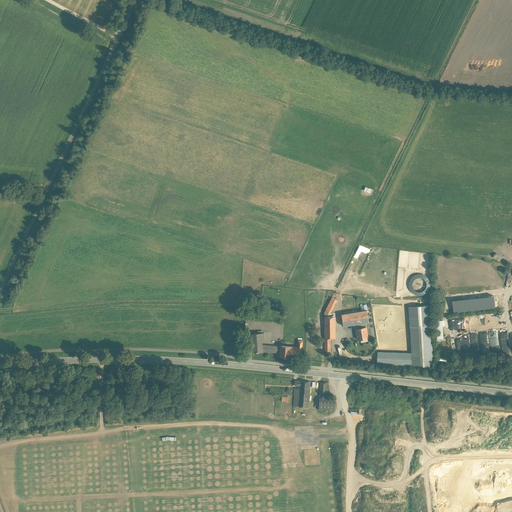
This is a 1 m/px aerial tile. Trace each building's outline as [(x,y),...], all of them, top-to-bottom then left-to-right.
[(453,299),(454,311),(496,308),(495,295),(453,299)] [(332,297),(324,313),(331,313),(337,300),(332,297)] [(367,310),(358,311),(359,323),(355,324),(358,339),(368,338),(365,322),(369,322),(367,310)] [(358,311),(342,314),(344,326),(355,324),(359,323),(358,311)] [(331,316),(324,317),(325,339),(330,338),(336,338),(335,316),(331,316)] [(444,340),(444,325),(446,325),(446,319),(436,319),(436,340),(444,340)] [(431,326),(410,327),(412,368),(433,367),(431,326)] [(509,348),(506,330),(496,332),(498,346),(501,345),(502,349),(509,348)] [(264,332),(252,333),(253,352),(257,352),(263,352),(262,351),(274,352),(275,349),(262,347),(262,345),(262,338),(264,338),(264,332)] [(453,336),(451,337),(452,350),(453,351),(459,350),(461,354),(460,340),(465,351),(473,350),(477,348),(476,340),(476,339),(475,333),(472,334),(470,335),(469,335),(462,339),(460,335),(453,336)] [(407,340),(383,344),(384,349),(404,345),(408,345),(407,340)] [(291,347),(281,346),(281,347),(280,353),(280,356),(290,357),(291,347)] [(298,347),(291,347),(290,357),(301,358),(302,348),(298,347)] [(310,381),(300,381),(295,380),(294,386),(299,386),(299,388),(299,389),(310,390),(310,381)] [(327,383),(321,382),(319,398),(326,398),(327,383)] [(310,390),(299,389),(299,388),(294,388),(293,406),(308,407),(310,390)] [(326,398),(319,398),(319,408),(323,408),(323,410),(330,411),(331,409),(335,409),(335,399),(326,398)]
